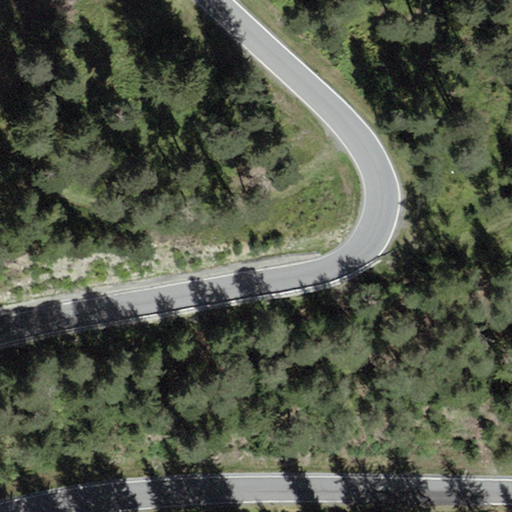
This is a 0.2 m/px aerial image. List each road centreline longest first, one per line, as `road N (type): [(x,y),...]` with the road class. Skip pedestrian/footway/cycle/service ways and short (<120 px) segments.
road 1 (unclassified): [(0,331),(307,274),(371,236),(380,199),(368,154),(214,0)]
road 2 (unclassified): [(511,490),(191,490),(22,511)]
